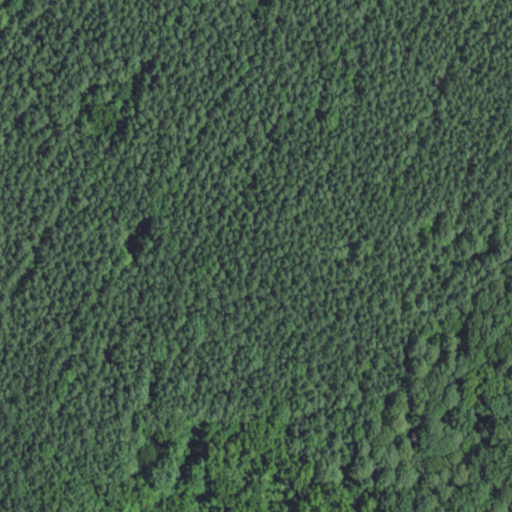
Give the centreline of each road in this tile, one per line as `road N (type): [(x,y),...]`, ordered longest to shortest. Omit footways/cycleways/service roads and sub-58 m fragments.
road 1 (track): [(335,473),(172,403),(76,416),(0,448)]
road 2 (track): [(335,473),(393,387),(414,330),(437,303),(511,258)]
